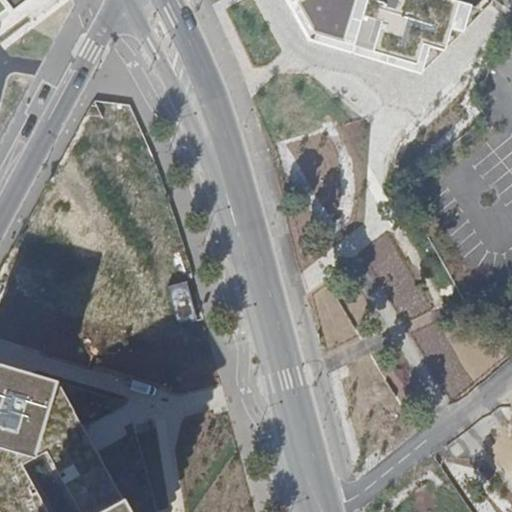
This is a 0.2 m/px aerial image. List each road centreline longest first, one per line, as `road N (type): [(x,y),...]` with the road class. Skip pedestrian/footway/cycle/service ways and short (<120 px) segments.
road 1 (primary): [(142,0),(215,150),(317,509)]
road 2 (unknown): [(500,0),(363,169),(240,235)]
road 3 (residential): [(0,218),(115,0)]
road 4 (unclassified): [(511,367),(358,494),(317,509)]
